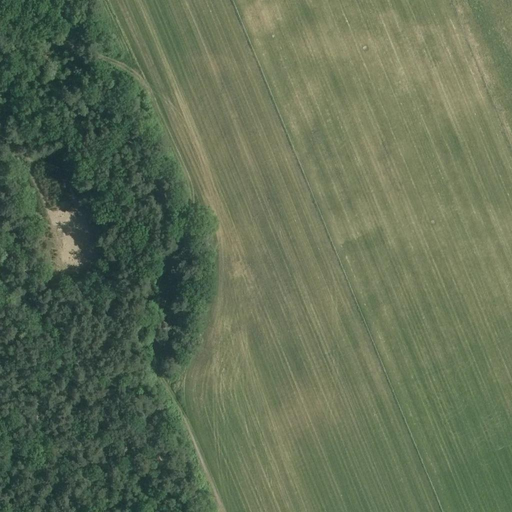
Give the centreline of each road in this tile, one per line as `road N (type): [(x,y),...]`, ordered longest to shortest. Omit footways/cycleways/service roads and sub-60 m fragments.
road 1 (track): [(148,346),(151,292),(184,206),(180,171),(131,79),(0,12)]
road 2 (track): [(0,264),(39,298),(148,346),(224,511)]
